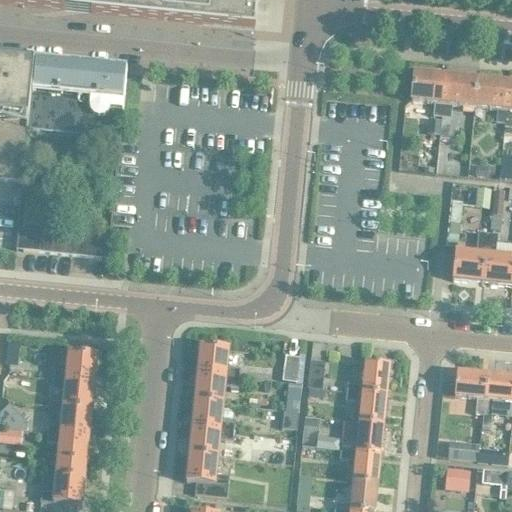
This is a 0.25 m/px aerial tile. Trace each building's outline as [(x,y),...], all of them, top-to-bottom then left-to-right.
[(0,0),(0,2),(254,29),(257,0),(0,0)] [(0,60),(0,181),(21,183),(34,64),(0,60)] [(119,141),(126,73),(34,64),(28,132),(119,141)] [(413,74),(411,103),(434,106),(433,112),(431,112),(430,118),(441,119),(445,80),(445,78),(434,77),(414,75),(415,74),(413,74)] [(441,119),(439,140),(449,141),(451,120),(452,121),(452,114),(450,114),(451,107),(474,110),(477,81),(456,79),(445,78),(445,80),(441,119)] [(477,81),(474,110),(497,112),(496,119),(494,118),(493,124),(504,126),(508,86),(508,84),(497,83),(477,81)] [(504,126),(503,136),(511,136),(511,84),(508,84),(508,86),(504,126)] [(429,121),(427,135),(439,136),(440,122),(429,121)] [(474,177),(486,178),(487,168),(475,167),(474,177)] [(490,218),(501,219),(503,194),(492,193),(490,218)] [(21,230),(18,251),(33,253),(35,232),(21,230)] [(35,232),(33,253),(48,254),(50,233),(35,232)] [(50,233),(48,254),(63,256),(65,235),(50,233)] [(485,247),(486,234),(477,233),(475,246),(485,247)] [(486,234),(485,247),(495,248),(496,235),(486,234)] [(65,235),(63,256),(78,257),(80,236),(65,235)] [(80,236),(78,257),(93,259),(96,238),(80,236)] [(455,254),(452,281),(481,284),(484,257),(455,254)] [(511,259),(484,257),(481,284),(511,287),(511,275),(511,259)] [(197,375),(237,379),(248,380),(249,371),(238,370),(238,368),(232,367),(232,369),(226,369),(228,351),(200,348),(198,366),(200,366),(199,373),(197,373),(197,375)] [(16,350),(7,349),(6,349),(5,366),(17,367),(18,350),(16,350)] [(53,379),(93,384),(93,381),(91,381),(92,374),(94,374),(96,358),(68,355),(66,373),(60,372),(60,370),(54,369),(53,379)] [(284,357),(281,383),(296,384),(298,359),(284,357)] [(309,363),(306,390),(321,391),(324,364),(309,363)] [(345,393),(385,397),(388,367),(364,364),(362,387),(346,385),(345,393)] [(483,417),(487,377),(456,374),(454,398),(476,400),(475,416),(483,417)] [(194,402),(222,405),(224,387),(230,387),(230,390),(236,390),(237,379),(197,375),(197,378),(199,378),(198,384),(196,384),(194,402)] [(492,402),(511,403),(511,379),(487,377),(483,417),(490,418),(492,402)] [(62,408),(90,411),(92,394),(90,393),(91,386),(93,386),(93,384),(53,379),(51,392),(58,392),(58,390),(64,390),(62,408)] [(358,424),(382,427),(385,397),(345,393),(345,401),(360,403),(358,424)] [(192,429),(232,433),(233,421),(227,421),(226,423),(221,422),(222,405),(194,402),(193,419),(195,420),(194,427),(192,427),(192,429)] [(0,413),(0,429),(25,433),(26,425),(7,407),(0,413)] [(47,434),(87,438),(88,436),(86,435),(86,428),(88,429),(90,411),(62,408),(60,427),(54,426),(54,424),(48,423),(47,434)] [(296,432),(297,416),(283,414),(281,431),(296,432)] [(382,427),(358,424),(356,446),(340,444),(339,453),(379,457),(382,427)] [(189,456),(217,459),(219,440),(225,441),(224,443),(231,443),(232,433),(192,429),(191,432),(193,432),(193,438),(191,438),(189,456)] [(0,430),(0,444),(19,446),(20,432),(0,430)] [(87,438),(47,434),(46,445),(52,446),(52,443),(58,443),(56,462),(85,465),(86,447),(85,447),(85,440),(87,440),(87,438)] [(448,444),(447,460),(475,463),(477,446),(448,444)] [(379,457),(339,453),(339,460),(354,461),(352,483),(376,486),(379,457)] [(488,465),(505,466),(506,455),(489,453),(488,465)] [(217,459),(189,456),(187,473),(189,474),(188,481),(186,481),(186,484),(196,485),(195,496),(242,501),(243,489),(226,488),(227,475),(221,475),(221,477),(215,477),(217,459)] [(85,465),(56,462),(53,495),(47,494),(47,491),(41,491),(39,511),(43,511),(56,511),(58,504),(80,506),(81,503),(79,503),(80,496),(82,496),(85,465)] [(446,471),(444,492),(468,495),(470,474),(446,471)] [(506,473),(482,471),(481,485),(498,487),(497,500),(504,500),(506,473)] [(299,479),(298,495),(309,496),(310,480),(299,479)] [(373,511),(376,486),(352,483),(350,505),(334,504),(334,511),(339,511),(373,511)]
